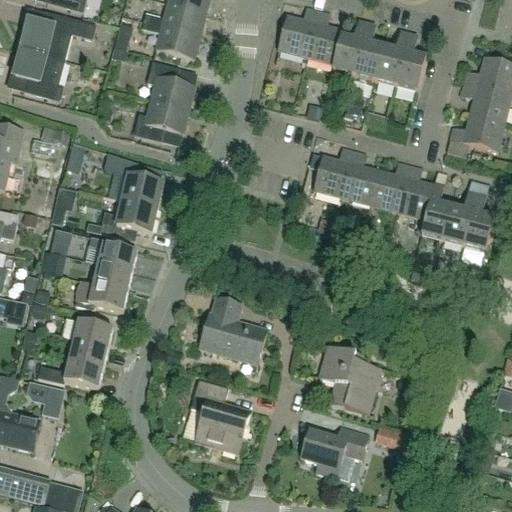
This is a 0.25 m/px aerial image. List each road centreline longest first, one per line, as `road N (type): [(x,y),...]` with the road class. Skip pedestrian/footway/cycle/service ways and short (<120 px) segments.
road 1 (residential): [(224,511),(185,500),(156,473),(132,415),(138,376),(224,144)]
road 2 (residential): [(224,144),(246,0)]
road 3 (residential): [(455,26),(421,161)]
road 4 (residential): [(251,511),(293,389)]
